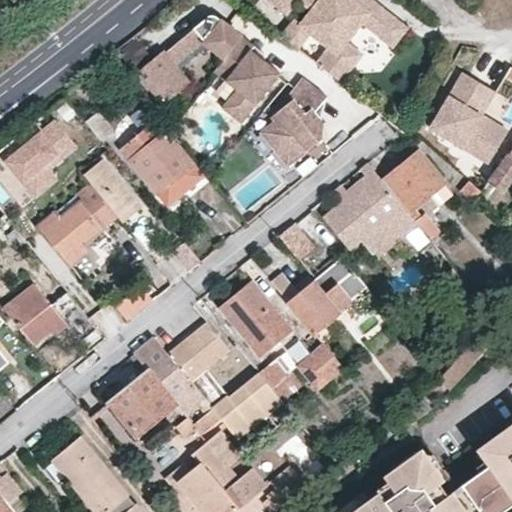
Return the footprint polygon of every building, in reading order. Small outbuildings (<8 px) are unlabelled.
[(277,0),(290,10),(298,0),(277,0)] [(299,15),(286,32),(301,45),(314,29),(333,44),(341,50),(351,38),(366,18),(397,42),(411,23),(381,0),(320,0),(316,5),(305,20),(299,15)] [(167,49),(139,71),(165,103),(193,82),(179,64),(206,42),(195,27),(167,49)] [(258,44),(244,34),(217,68),(216,71),(238,89),(224,107),(244,123),(284,73),(254,49),(258,44)] [(341,50),(333,44),(320,60),(344,78),(366,50),(351,38),(341,50)] [(476,113),(491,89),(466,73),(432,129),(491,165),(506,140),(479,123),(476,113)] [(329,95),(305,76),(291,94),(293,99),(278,112),(282,117),(262,132),(289,165),(308,151),(325,138),(327,123),(317,110),(329,95)] [(498,93),(491,89),(476,113),(479,123),(506,140),(510,133),(484,117),(498,93)] [(76,103),(68,94),(40,117),(7,144),(15,153),(76,103)] [(167,129),(158,119),(140,134),(149,145),(167,129)] [(195,164),(167,129),(149,145),(140,134),(123,148),(159,192),(169,204),(205,176),(195,164)] [(419,151),(381,180),(407,210),(421,199),(444,181),(419,151)] [(511,151),(504,163),(491,180),(504,191),(511,181),(511,151)] [(139,208),(102,163),(86,176),(90,182),(76,194),(81,200),(62,216),(57,210),(40,224),(72,264),(89,250),(84,243),(118,215),(123,221),(139,208)] [(348,195),(340,186),(333,191),(384,251),(390,246),(375,228),(387,218),(402,236),(418,223),(407,210),(381,180),(368,163),(360,169),(368,178),(348,195)] [(480,195),(482,190),(471,180),(463,189),(476,200),(480,195)] [(453,193),(444,181),(421,199),(430,210),(453,193)] [(430,210),(421,199),(407,210),(418,223),(428,235),(438,228),(426,214),(430,210)] [(365,234),(340,204),(325,216),(350,246),(365,234)] [(375,228),(390,246),(402,236),(387,218),(375,228)] [(297,260),(316,247),(296,219),(277,233),(297,260)] [(316,277),(313,279),(313,281),(299,292),(294,287),(285,275),(275,282),(315,332),(368,289),(342,256),(316,277)] [(309,276),(294,287),(299,292),(313,281),(313,279),(309,276)] [(293,329),(253,280),(223,305),(262,354),(293,329)] [(99,328),(69,290),(52,304),(37,284),(6,308),(30,338),(47,325),(53,333),(67,322),(81,341),(99,328)] [(91,315),(106,334),(122,321),(108,302),(91,315)] [(168,353),(215,409),(223,419),(238,438),(284,402),(278,395),(262,375),(261,373),(232,396),(208,368),(230,349),(208,321),(168,353)] [(477,365),(499,340),(486,325),(462,345),(469,354),(477,365)] [(168,353),(155,337),(144,346),(134,353),(148,370),(178,408),(183,415),(185,414),(198,403),(207,415),(215,409),(168,353)] [(346,370),(324,343),(312,352),(303,343),(291,353),(301,367),(310,360),(329,384),(346,370)] [(452,392),(477,365),(469,354),(443,380),(452,392)] [(280,362),(262,375),(278,395),(286,388),(284,384),(293,377),(280,362)] [(148,370),(110,401),(140,438),(178,408),(148,370)] [(397,432),(431,410),(424,399),(389,422),(397,432)] [(223,419),(215,409),(207,415),(195,424),(205,435),(223,419)] [(511,429),(507,434),(495,442),(505,457),(490,467),(481,474),(461,488),(477,511),(506,511),(511,509),(511,429)] [(210,441),(194,454),(201,463),(194,468),(189,461),(168,479),(193,510),(201,504),(207,511),(236,511),(256,496),(269,485),(255,468),(242,479),(231,466),(244,455),(223,430),(210,441)] [(145,511),(82,434),(52,459),(96,511),(145,511)] [(479,452),(486,462),(490,467),(505,457),(495,442),(479,452)] [(414,460),(412,461),(430,464),(436,471),(431,475),(436,483),(447,475),(435,459),(414,454),(414,460)] [(477,511),(461,488),(447,497),(436,483),(431,475),(436,471),(430,464),(412,461),(387,478),(391,484),(381,491),(383,494),(371,502),(360,510),(357,507),(350,511),(477,511)] [(25,491),(1,462),(0,462),(0,511),(14,511),(8,504),(25,491)] [(477,469),(481,474),(490,467),(486,462),(477,469)] [(310,486),(300,473),(279,488),(290,501),(310,486)] [(290,501),(279,488),(271,494),(274,497),(281,508),(290,501)] [(341,511),(350,511),(357,507),(360,510),(371,502),(365,494),(342,511),(341,511)] [(274,511),(281,508),(274,497),(265,503),(272,511),(274,511)]
